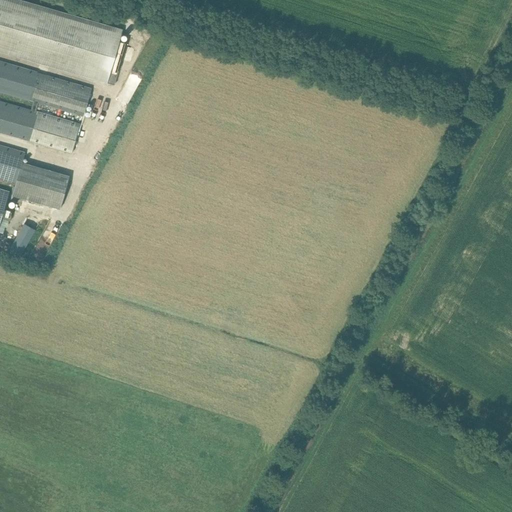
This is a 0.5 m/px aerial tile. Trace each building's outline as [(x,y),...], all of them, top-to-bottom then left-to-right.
[(120,29),(17,0),(0,0),(0,51),(104,82),(105,82),(114,84),(127,42),(117,39),(120,29)] [(152,35),(145,46),(152,50),(159,39),(152,35)] [(0,131),(29,140),(72,153),(80,124),(38,111),(36,111),(38,102),(83,116),(91,90),(37,73),(0,62),(0,131)] [(0,179),(16,184),(23,162),(25,154),(0,146),(0,222),(1,219),(10,221),(14,209),(4,206),(9,191),(0,188),(0,179)] [(7,242),(1,253),(6,255),(12,245),(7,242)]
